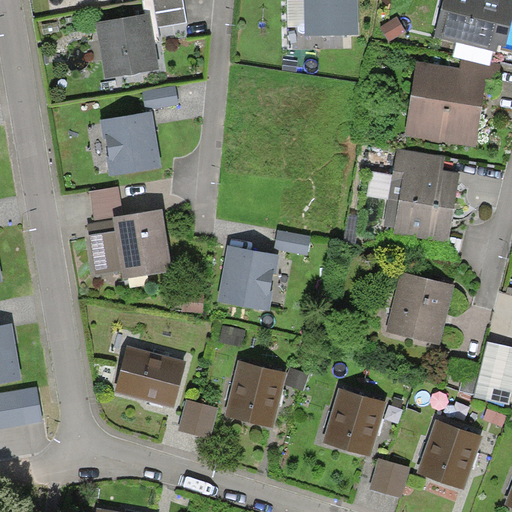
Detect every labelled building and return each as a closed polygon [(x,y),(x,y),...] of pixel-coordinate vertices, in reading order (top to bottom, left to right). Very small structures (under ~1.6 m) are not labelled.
[(153,0),(157,28),(187,24),(183,0),(153,0)] [(360,0),(305,0),(306,34),(361,33),(360,0)] [(505,0),(447,0),(438,34),(495,49),(508,1),(505,0)] [(99,23),(107,78),(159,70),(151,16),(99,23)] [(418,63),(405,134),(477,147),(490,76),(418,63)] [(175,87),(144,93),(147,110),(179,104),(175,87)] [(103,120),(111,173),(161,165),(153,112),(103,120)] [(404,174),(394,236),(447,245),(459,174),(443,171),(444,160),(398,152),(395,173),(404,174)] [(115,217),(124,215),(119,187),(91,192),(95,220),(115,217)] [(125,277),(172,269),(162,209),(124,215),(115,217),(117,231),(87,235),(93,271),(123,266),(125,277)] [(280,231),(276,249),(307,255),(311,237),(280,231)] [(227,247),(219,300),(272,308),(280,255),(227,247)] [(451,285),(404,274),(391,330),(438,342),(451,285)] [(0,328),(0,386),(21,383),(12,326),(0,328)] [(511,347),(489,342),(483,366),(475,397),(511,405),(511,347)] [(186,360),(130,346),(120,387),(175,401),(186,360)] [(475,397),(483,366),(467,362),(459,393),(475,397)] [(285,373),(242,363),(228,415),(272,426),(285,373)] [(21,393),(0,396),(0,427),(26,423),(21,393)] [(383,404),(341,393),(329,441),(371,451),(383,404)] [(180,431),(209,438),(217,407),(187,400),(180,431)] [(418,475),(462,489),(480,436),(436,421),(418,475)] [(372,490),(401,499),(410,468),(381,459),(372,490)]
